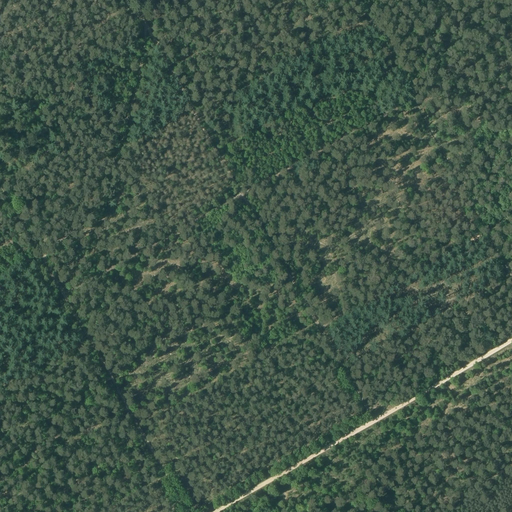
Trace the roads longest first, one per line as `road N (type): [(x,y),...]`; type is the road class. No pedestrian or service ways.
road 1 (track): [(129,0),(369,423)]
road 2 (track): [(511,340),(214,511)]
road 3 (track): [(242,196),(410,102),(436,148),(511,112)]
road 4 (track): [(39,254),(97,211),(111,184),(146,57),(146,0)]
road 5 (track): [(64,297),(186,511)]
road 6 (track): [(242,196),(64,297)]
road 7 (track): [(436,148),(511,277)]
